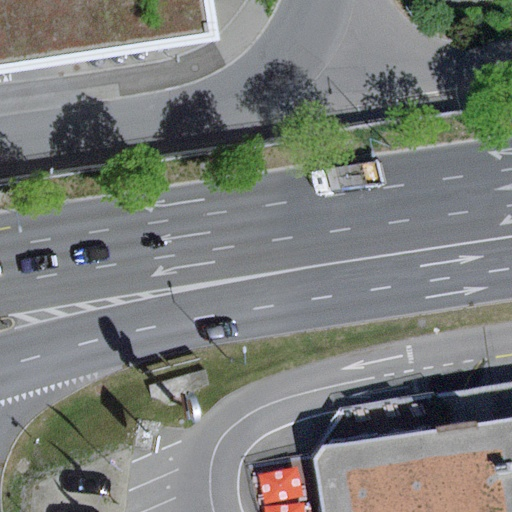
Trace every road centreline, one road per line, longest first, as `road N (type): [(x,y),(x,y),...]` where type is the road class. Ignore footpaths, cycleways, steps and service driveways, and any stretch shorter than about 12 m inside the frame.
road 1 (primary): [(511,235),(43,305)]
road 2 (residential): [(315,0),(285,61),(244,92),(164,123),(0,145)]
